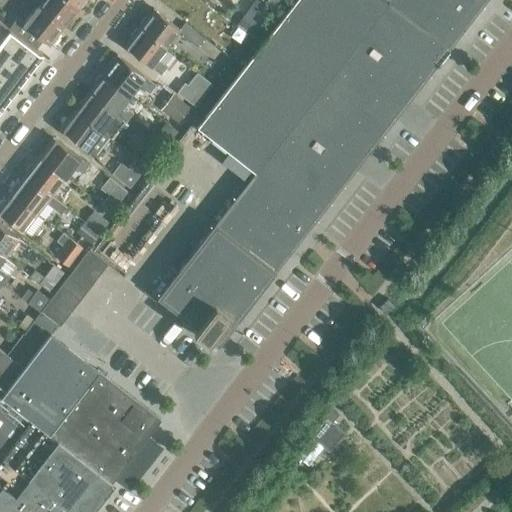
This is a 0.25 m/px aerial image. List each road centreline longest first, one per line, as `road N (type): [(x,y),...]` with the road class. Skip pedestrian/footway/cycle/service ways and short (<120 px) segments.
road 1 (unclassified): [(147,511),(342,271),(511,40)]
road 2 (residential): [(0,163),(119,0)]
